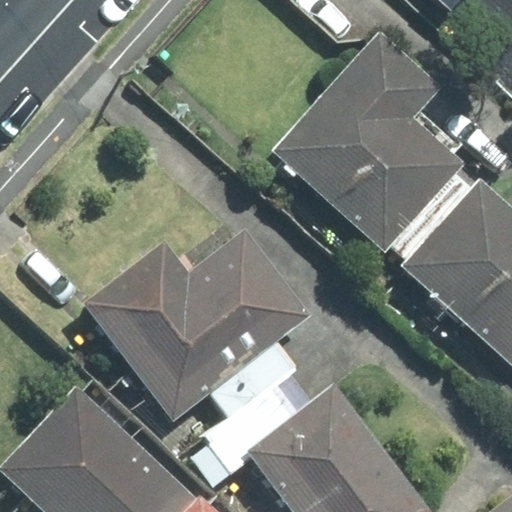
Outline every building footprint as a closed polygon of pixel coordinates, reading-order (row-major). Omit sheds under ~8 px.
[(511,0),(431,0),(511,72),(511,0)] [(219,120),(511,390),(511,222),(404,122),(428,96),(328,4),(219,120)] [(149,250),(68,307),(150,420),(290,320),(230,237),(170,280),(149,250)] [(467,511),(411,511),(315,386),(224,455),(267,511),(511,511),(511,480),(511,479),(467,511)] [(186,511),(53,392),(0,450),(0,487),(27,511),(186,511)]
